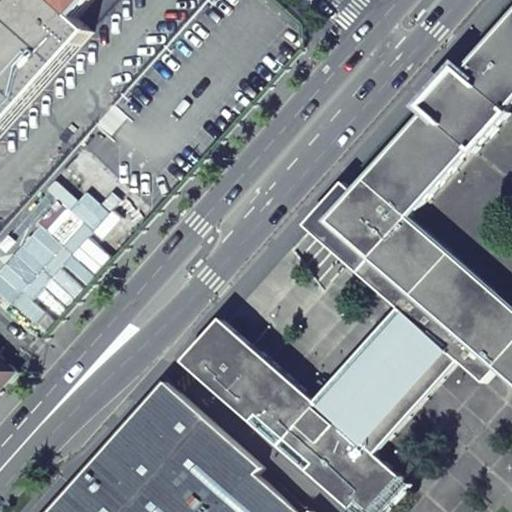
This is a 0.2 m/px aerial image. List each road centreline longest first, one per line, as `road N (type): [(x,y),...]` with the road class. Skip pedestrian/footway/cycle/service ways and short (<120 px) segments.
road 1 (secondary): [(0,470),(391,40)]
road 2 (unknown): [(153,0),(0,185)]
